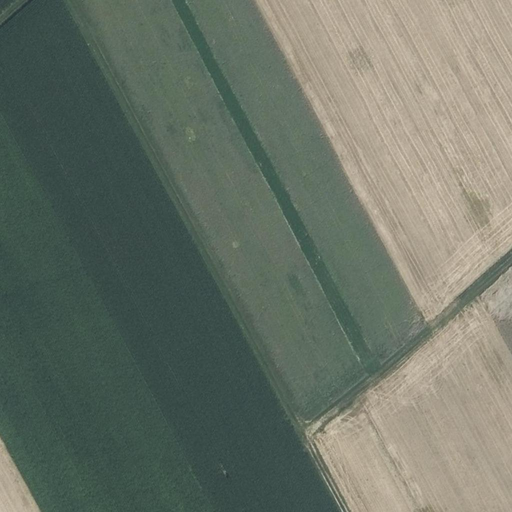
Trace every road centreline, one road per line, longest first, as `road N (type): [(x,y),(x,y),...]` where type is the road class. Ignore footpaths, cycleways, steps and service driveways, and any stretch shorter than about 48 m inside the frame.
road 1 (track): [(304,438),(70,0)]
road 2 (track): [(511,258),(304,438),(342,511)]
